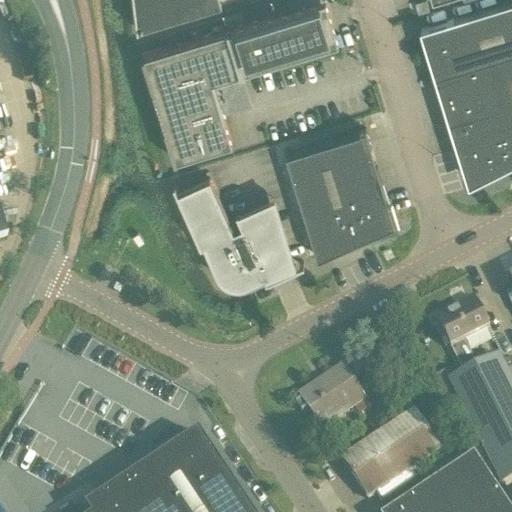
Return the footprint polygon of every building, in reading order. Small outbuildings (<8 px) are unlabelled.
[(133,0),(137,29),(221,3),(220,0),(133,0)] [(227,29),(143,55),(176,160),(232,142),(213,80),(240,72),(295,55),(337,42),(324,0),(320,0),(282,12),(227,29)] [(418,12),(430,9),(427,0),(417,0),(415,1),(418,12)] [(436,73),(486,58),(511,49),(511,0),(506,0),(419,27),(428,55),(430,55),(436,73)] [(511,49),(486,58),(501,103),(450,119),(457,141),(455,142),(465,175),(475,179),(511,161),(511,49)] [(501,103),(486,58),(436,73),(450,119),(501,103)] [(317,255),(317,256),(394,222),(365,128),(363,128),(285,153),(317,254),(317,255)] [(244,282),(248,281),(264,274),(266,279),(304,262),(303,260),(295,264),(274,197),(237,213),(242,224),(233,228),(209,176),(178,189),(174,182),(173,182),(200,243),(205,241),(217,269),(219,272),(220,274),(221,275),(223,277),(224,278),(226,279),(228,280),(229,281),(231,282),(233,282),(237,283),(241,283),(244,282)] [(138,243),(143,240),(137,231),(132,234),(138,243)] [(463,375),(476,368),(464,343),(489,330),(473,298),(433,318),(450,350),(463,375)] [(476,368),(463,375),(448,383),(500,486),(503,485),(505,490),(511,486),(511,420),(484,364),(476,368)] [(321,431),(366,401),(343,365),(298,395),(321,431)] [(368,500),(374,495),(441,450),(414,411),(341,460),(368,500)] [(249,511),(199,435),(98,503),(85,511),(84,511),(249,511)] [(427,489),(392,511),(509,511),(474,458),(467,448),(421,479),(427,489)]
